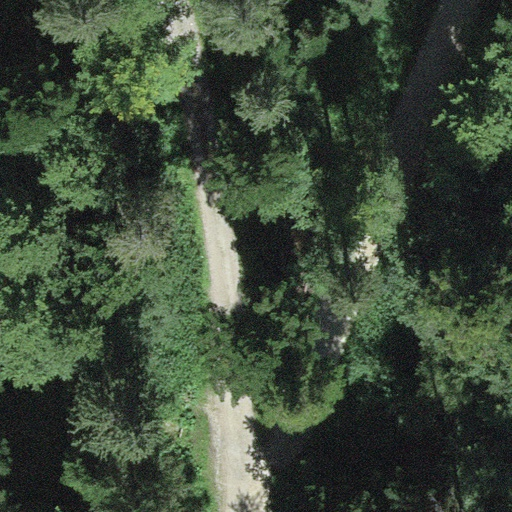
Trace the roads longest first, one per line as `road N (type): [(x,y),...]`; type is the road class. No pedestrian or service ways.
road 1 (track): [(480,0),(409,234),(310,429),(249,511)]
road 2 (track): [(141,0),(156,52),(187,511)]
